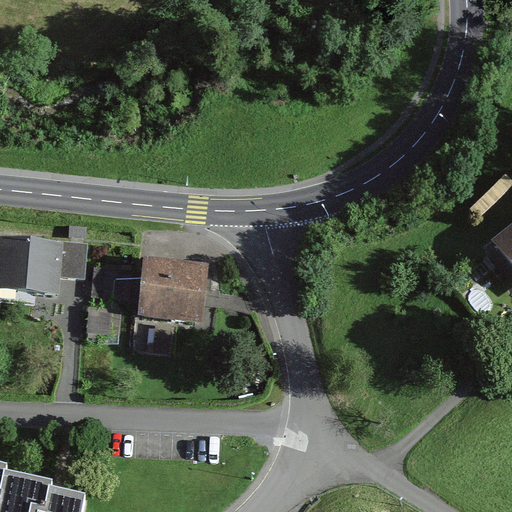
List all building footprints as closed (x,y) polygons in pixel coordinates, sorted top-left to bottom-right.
[(511,236),(498,248),(511,266),(511,236)] [(91,253),(5,244),(0,289),(0,294),(63,301),(65,281),(88,284),(91,253)] [(214,274),(153,269),(150,318),(211,323),(214,274)] [(131,275),(98,274),(97,296),(130,298),(131,275)] [(89,336),(123,337),(124,311),(90,310),(89,336)] [(136,352),(178,353),(179,324),(136,323),(136,352)] [(0,511),(85,511),(87,505),(54,498),(55,490),(15,482),(17,475),(0,471),(0,511)]
